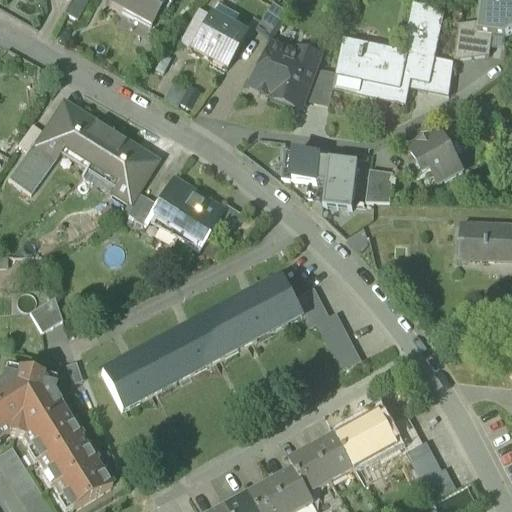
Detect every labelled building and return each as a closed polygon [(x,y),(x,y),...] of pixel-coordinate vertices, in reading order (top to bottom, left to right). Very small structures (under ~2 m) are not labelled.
[(90,0),(73,0),(71,5),(63,18),(77,26),(90,0)] [(119,0),(112,14),(152,34),(170,1),(168,0),(119,0)] [(511,0),(482,0),(479,27),(478,38),(492,40),(505,41),(511,36),(511,0)] [(254,36),(270,47),(290,17),(275,6),(272,10),(254,36)] [(215,9),(209,22),(230,32),(237,19),(215,9)] [(360,100),(405,109),(410,84),(428,87),(434,63),(443,17),(414,11),(404,59),(345,47),(338,80),(363,85),(360,99),(360,100)] [(180,52),(189,56),(207,21),(197,16),(180,52)] [(212,66),(227,74),(230,69),(246,40),(230,32),(209,22),(207,21),(189,56),(211,67),(212,66)] [(478,38),(479,27),(459,29),(454,65),(489,61),(492,40),(478,38)] [(286,108),(302,113),(305,105),(316,75),(320,63),(299,55),(297,59),(271,50),(247,93),(272,102),(271,105),(285,110),(286,108)] [(428,87),(450,92),(454,67),(434,63),(428,87)] [(330,110),(334,93),(336,80),(337,79),(316,75),(305,105),(330,110)] [(338,80),(336,80),(334,93),(360,99),(363,85),(338,80)] [(171,86),(162,103),(177,111),(178,109),(186,94),(171,86)] [(187,92),(186,94),(178,109),(190,116),(199,98),(187,92)] [(63,109),(44,139),(61,150),(59,153),(61,154),(89,171),(109,138),(63,109)] [(511,154),(511,129),(500,131),(503,156),(511,154)] [(17,151),(27,157),(41,138),(31,131),(17,151)] [(431,176),(438,189),(463,176),(440,135),(408,152),(416,166),(420,173),(413,176),(417,184),(431,176)] [(56,163),(61,154),(59,153),(61,150),(44,139),(41,138),(27,157),(7,185),(30,202),(57,164),(56,163)] [(155,167),(109,138),(89,171),(117,189),(111,198),(128,209),(129,210),(136,199),(155,167)] [(281,184),(292,185),(296,156),(285,154),(281,184)] [(320,159),(296,156),(292,185),(317,188),(326,189),(323,211),(352,215),(358,167),(329,163),(329,164),(320,163),(320,159)] [(409,170),(413,176),(420,173),(416,166),(409,170)] [(111,198),(117,189),(89,171),(83,180),(111,198)] [(366,207),(390,208),(393,178),(370,175),(366,207)] [(150,219),(181,239),(201,252),(214,232),(224,217),(222,216),(173,184),(156,211),(150,219)] [(123,218),(133,225),(146,205),(136,199),(129,210),(128,209),(122,218),(123,218)] [(156,211),(146,205),(133,225),(143,231),(145,228),(150,219),(156,211)] [(214,232),(226,240),(239,220),(225,211),(222,216),(224,217),(214,232)] [(145,228),(196,256),(178,244),(181,239),(150,219),(145,228)] [(511,231),(460,229),(459,266),(471,266),(471,251),(486,252),(486,264),(511,264),(511,231)] [(198,257),(201,252),(181,239),(178,244),(196,256),(198,257)] [(283,282),(219,316),(237,350),(239,354),(257,345),(255,340),(267,334),(270,338),(288,328),(286,324),(301,316),(294,304),(283,282)] [(316,329),(341,376),(361,366),(336,318),(329,322),(314,293),(294,304),(301,316),(309,333),(316,329)] [(29,318),(41,339),(62,326),(54,303),(29,318)] [(223,357),(237,350),(219,316),(156,349),(173,383),(176,388),(194,378),(191,374),(204,367),(206,371),(225,361),(223,357)] [(157,392),(173,383),(156,349),(101,378),(119,412),(136,403),(138,407),(160,396),(157,392)] [(63,374),(69,393),(82,389),(75,370),(63,374)] [(0,445),(8,440),(15,442),(30,380),(18,377),(16,385),(3,382),(1,388),(0,388),(0,445)] [(42,383),(30,380),(15,442),(22,444),(30,456),(33,454),(40,465),(37,467),(45,481),(48,478),(55,490),(52,492),(60,505),(64,503),(69,511),(77,511),(111,491),(103,477),(100,479),(94,468),(96,466),(88,453),(85,454),(78,443),(81,442),(73,428),(70,430),(52,400),(53,394),(40,391),(42,383)] [(380,417),(359,428),(377,462),(381,470),(382,470),(403,459),(397,450),(392,440),(387,431),(380,417)] [(387,431),(392,440),(413,429),(408,420),(387,431)] [(359,428),(336,440),(355,474),(377,462),(359,428)] [(392,440),(397,450),(418,439),(413,429),(392,440)] [(403,459),(406,457),(423,449),(418,439),(397,450),(403,459)] [(336,440),(313,453),(332,487),(355,474),(336,440)] [(406,457),(411,467),(431,456),(426,447),(423,449),(406,457)] [(0,457),(0,472),(17,462),(10,451),(0,457)] [(290,466),(295,474),(309,500),(332,487),(313,453),(290,466)] [(411,467),(416,476),(436,466),(431,456),(411,467)] [(0,472),(0,473),(6,483),(24,473),(17,462),(0,472)] [(377,462),(355,474),(364,492),(388,479),(382,470),(381,470),(377,462)] [(422,486),(425,484),(442,476),(436,466),(416,476),(422,486)] [(6,483),(13,494),(30,483),(24,473),(6,483)] [(425,484),(430,494),(450,483),(445,473),(442,476),(425,484)] [(295,474),(272,487),(285,511),(305,511),(313,508),(309,500),(295,474)] [(13,494),(19,505),(37,494),(30,483),(13,494)] [(456,493),(450,483),(430,494),(436,504),(456,493)] [(285,511),(272,487),(249,499),(255,511),(285,511)] [(19,505),(23,511),(31,511),(43,505),(37,494),(19,505)] [(255,511),(249,499),(226,511),(255,511)]
